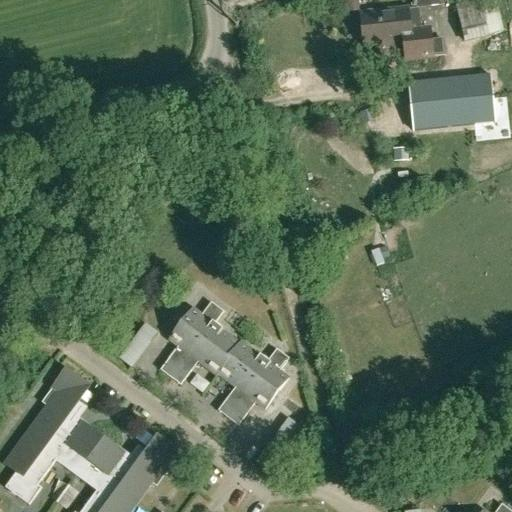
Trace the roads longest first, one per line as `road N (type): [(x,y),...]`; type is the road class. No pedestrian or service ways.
road 1 (track): [(215,76),(244,122),(316,382),(359,480),(378,494),(411,494),(511,442)]
road 2 (unclassified): [(0,147),(161,108),(199,91),(220,65),(214,0)]
